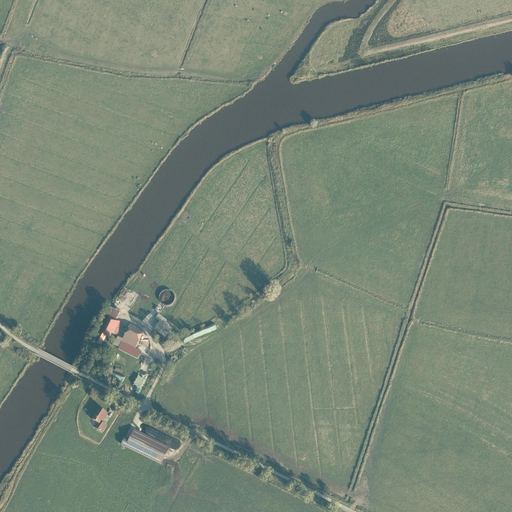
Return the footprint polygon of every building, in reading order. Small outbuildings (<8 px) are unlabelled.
[(159,300),(160,302),(161,304),(164,306),(169,306),(170,305),(173,302),(175,298),(174,295),(172,293),(168,291),(166,291),(164,292),(163,292),(161,294),(159,297),(159,300)] [(159,322),(154,329),(165,338),(174,328),(158,315),(155,319),(159,322)] [(108,318),(95,345),(102,347),(106,339),(108,340),(110,334),(116,337),(122,324),(108,318)] [(113,346),(138,357),(140,352),(135,349),(144,332),(130,325),(122,341),(117,338),(113,346)] [(108,415),(98,410),(91,421),(96,424),(93,429),(102,433),(106,426),(103,424),(108,415)] [(170,448),(130,429),(122,447),(162,465),(170,448)]
